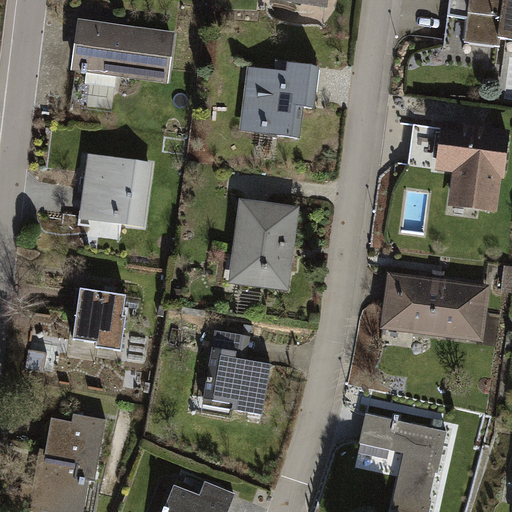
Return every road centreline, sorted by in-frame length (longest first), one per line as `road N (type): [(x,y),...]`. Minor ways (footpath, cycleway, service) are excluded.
road 1 (residential): [(381,0),(330,371),(285,511)]
road 2 (residential): [(0,267),(34,0)]
